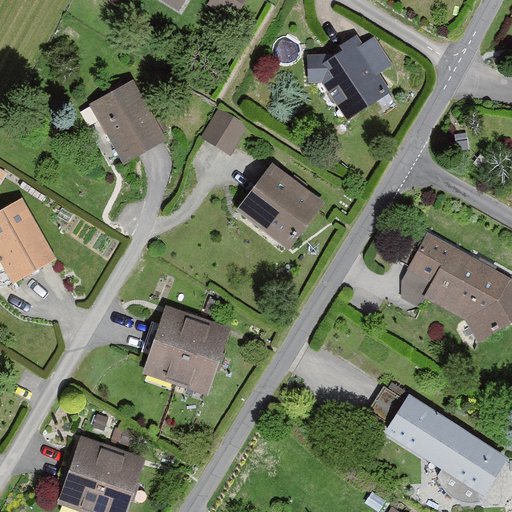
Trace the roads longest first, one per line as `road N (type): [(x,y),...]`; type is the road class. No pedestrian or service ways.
road 1 (residential): [(191,511),(405,156)]
road 2 (residential): [(0,476),(147,224),(180,210),(213,165)]
road 3 (residential): [(405,156),(511,218)]
road 4 (residential): [(457,64),(355,0)]
